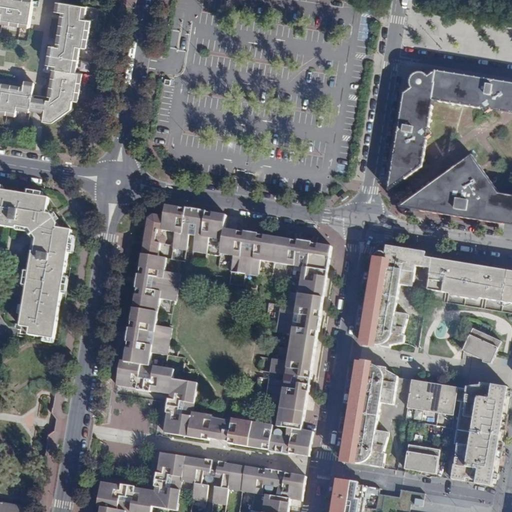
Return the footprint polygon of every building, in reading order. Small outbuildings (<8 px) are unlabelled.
[(0,0),(0,16),(3,17),(2,23),(21,27),(29,28),(34,0),(0,0)] [(16,116),(17,110),(30,112),(30,111),(45,113),(44,121),(54,123),(72,110),(73,100),(78,101),(81,84),(83,74),(77,73),(79,60),(82,47),(87,48),(88,41),(89,38),(90,31),(92,20),(86,19),(88,6),(58,1),(56,11),(62,12),(57,46),(51,45),(47,65),(54,66),(48,100),(33,97),(35,82),(26,81),(25,87),(0,82),(0,113),(7,115),(16,116)] [(391,188),(392,190),(395,188),(423,167),(426,154),(423,153),(424,146),(422,143),(433,135),(430,130),(434,101),(483,109),(487,114),(492,110),(511,96),(511,83),(437,71),(437,72),(435,84),(432,83),(432,81),(431,80),(431,78),(430,77),(429,76),(428,75),(425,74),(423,74),(420,74),(417,75),(414,77),(412,81),(412,85),(412,87),(413,89),(414,90),(415,91),(417,92),(418,93),(417,97),(405,94),(390,186),(391,188)] [(499,112),(511,113),(511,96),(492,110),(499,112)] [(472,179),(484,171),(473,155),(458,166),(466,178),(469,179),(472,179)] [(406,209),(493,223),(504,225),(507,207),(505,207),(506,201),(501,194),(484,171),(472,179),(469,179),(466,178),(458,166),(440,179),(405,204),(404,205),(405,207),(406,209)] [(44,197),(38,196),(21,193),(0,189),(0,225),(8,227),(11,227),(12,226),(26,228),(30,234),(32,237),(30,250),(28,250),(27,254),(25,269),(22,286),(19,305),(17,313),(15,325),(25,327),(24,333),(38,335),(49,337),(57,292),(60,275),(63,253),(67,234),(67,230),(57,228),(52,227),(53,222),(47,214),(42,213),(42,208),(44,197)] [(507,207),(504,225),(511,226),(511,195),(501,194),(506,201),(505,207),(507,207)] [(210,442),(211,439),(219,440),(230,442),(230,444),(271,450),(282,452),(311,457),(315,432),(303,430),(311,381),(324,303),(333,247),(312,244),(299,241),(258,235),(245,233),(234,231),(225,229),(228,216),(167,206),(165,217),(154,215),(149,219),(148,227),(140,274),(138,289),(131,329),(129,343),(126,362),(122,362),(118,387),(137,390),(151,392),(171,396),(170,400),(168,413),(165,434),(210,442)] [(374,275),(427,254),(427,252),(388,247),(386,255),(385,254),(383,253),(381,253),(379,253),(377,255),(374,275)] [(511,272),(427,258),(427,254),(374,275),(366,324),(363,344),(377,346),(391,348),(391,346),(405,343),(406,335),(404,335),(405,333),(409,320),(409,315),(397,313),(401,286),(414,288),(417,267),(432,270),(429,290),(450,294),(451,296),(453,298),(454,297),(476,301),(477,302),(478,302),(480,302),(481,300),(511,304),(511,272)] [(474,330),(465,351),(479,357),(488,336),(474,330)] [(502,343),(488,336),(479,357),(484,361),(484,363),(492,365),(495,357),(502,343)] [(359,363),(357,376),(356,387),(345,452),(343,462),(384,469),(385,464),(386,454),(384,454),(390,434),(377,431),(382,403),(394,406),(399,379),(399,377),(395,376),(392,374),(389,370),(388,368),(374,366),(374,365),(359,363)] [(458,388),(412,381),(408,409),(423,411),(438,413),(454,416),(458,388)] [(509,391),(509,389),(503,388),(494,386),(485,385),(481,384),(480,387),(467,388),(467,390),(466,403),(462,402),(455,444),(458,444),(455,466),(454,465),(453,475),(452,480),(493,487),(493,483),(503,425),(507,404),(509,391)] [(410,445),(406,467),(406,468),(406,470),(422,472),(426,448),(410,445)] [(437,475),(438,472),(441,450),(426,448),(422,472),(437,475)] [(287,474),(287,473),(277,472),(267,470),(227,464),(219,463),(218,472),(211,471),(213,462),(210,461),(207,461),(162,453),(158,473),(155,492),(135,488),(122,486),(102,483),(98,506),(98,508),(102,509),(101,511),(289,511),(290,511),(292,500),(303,501),(308,477),(287,474)] [(366,486),(340,482),(337,501),(335,511),(364,511),(365,508),(366,499),(364,498),(366,486)] [(382,489),(366,486),(364,498),(366,499),(365,508),(378,511),(381,495),(382,489)] [(410,511),(412,505),(424,506),(426,494),(412,492),(402,490),(400,497),(381,494),(381,495),(378,511),(387,511),(410,511)] [(0,511),(31,511),(32,508),(0,502),(0,511)]
